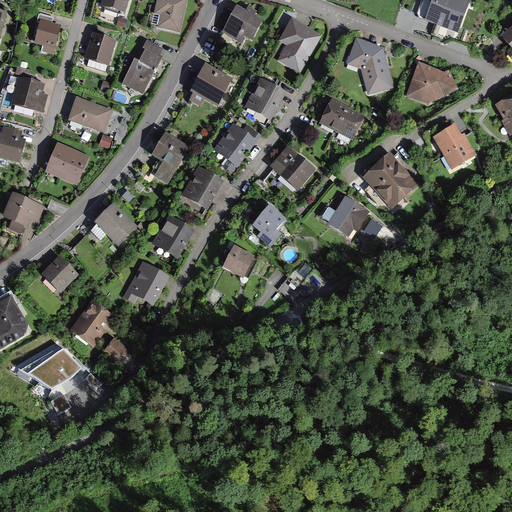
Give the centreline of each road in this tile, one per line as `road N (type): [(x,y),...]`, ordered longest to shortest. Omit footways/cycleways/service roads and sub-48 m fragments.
road 1 (residential): [(343,16),(211,223),(146,355),(133,374),(74,415)]
road 2 (residential): [(0,274),(84,205),(125,157),(213,0)]
road 3 (track): [(0,478),(286,324)]
road 4 (track): [(286,324),(511,184)]
road 5 (track): [(511,391),(286,324)]
road 6 (residential): [(505,79),(343,16)]
road 7 (residential): [(37,166),(82,0)]
